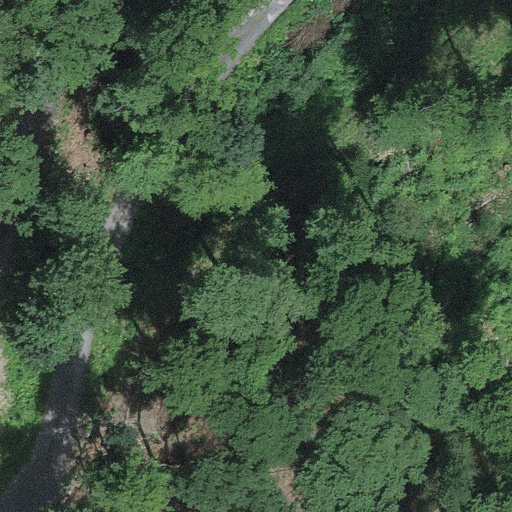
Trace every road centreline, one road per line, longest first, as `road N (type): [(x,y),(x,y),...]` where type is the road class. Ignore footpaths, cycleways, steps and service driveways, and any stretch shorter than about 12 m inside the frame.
road 1 (residential): [(277,0),(188,104),(108,248),(69,407),(27,511)]
road 2 (residential): [(0,237),(84,0)]
